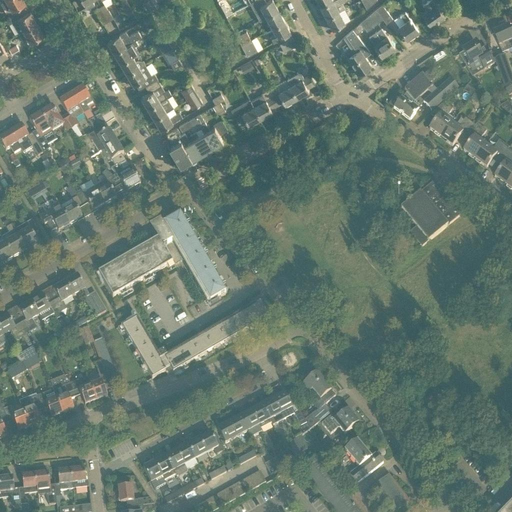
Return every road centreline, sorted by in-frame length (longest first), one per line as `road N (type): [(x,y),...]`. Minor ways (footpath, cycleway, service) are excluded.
road 1 (residential): [(302,325),(447,500),(433,511)]
road 2 (residential): [(94,474),(273,382),(259,355)]
road 3 (residential): [(0,300),(186,189)]
road 4 (residential): [(348,97),(511,213)]
road 5 (residential): [(348,97),(510,0)]
road 6 (residential): [(186,189),(348,97)]
road 7 (residential): [(259,355),(89,423)]
road 8 (residential): [(186,189),(302,325)]
road 9 (residential): [(186,189),(143,144),(96,64)]
